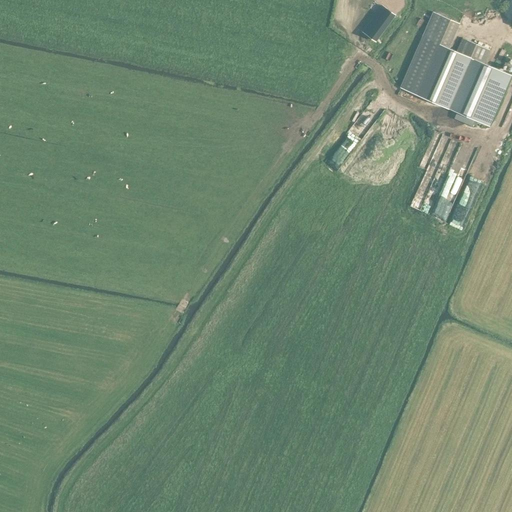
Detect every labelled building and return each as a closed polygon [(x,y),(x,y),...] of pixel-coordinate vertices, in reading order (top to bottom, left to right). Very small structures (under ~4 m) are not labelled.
[(382,5),(363,31),(376,41),(395,15),(382,5)] [(443,106),(464,55),(456,52),(457,51),(422,37),(400,87),(443,106)] [(443,106),(457,112),(454,118),(472,126),(475,120),(489,126),(511,75),(493,67),(484,63),(490,50),(463,38),(457,51),(456,52),(464,55),(443,106)] [(338,169),(350,152),(338,144),(326,161),(338,169)] [(469,167),(457,161),(432,215),(461,228),(491,162),(475,155),(469,167)] [(421,211),(430,213),(433,201),(424,199),(421,211)] [(414,206),(420,209),(423,202),(417,200),(414,206)]
